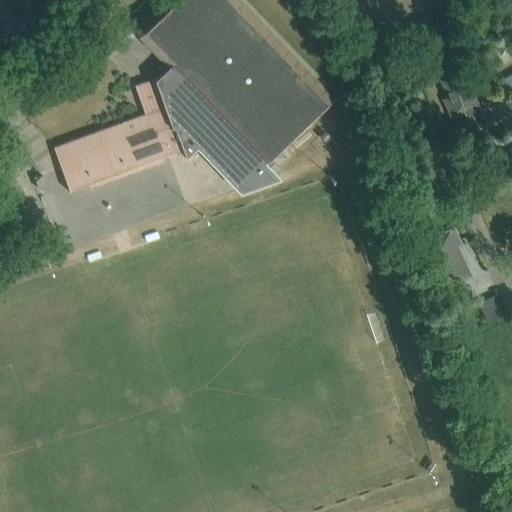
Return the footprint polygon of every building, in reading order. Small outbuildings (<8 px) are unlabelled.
[(178,0),(169,9),(138,39),(167,69),(155,81),(172,128),(174,127),(182,150),(182,151),(185,159),(194,150),(238,197),(276,183),(261,167),(331,99),(236,0),(178,0)] [(482,116),(477,105),(463,74),(457,77),(453,69),(438,77),(447,97),(442,99),(450,117),(463,112),(468,123),(482,116)] [(511,98),(511,74),(501,81),(511,99),(511,98)] [(76,140),(52,149),(60,169),(68,192),(182,151),(182,150),(174,127),(172,128),(155,81),(154,80),(134,87),(144,116),(76,140)] [(37,190),(46,187),(42,175),(41,176),(33,178),(37,190)] [(423,243),(444,287),(441,289),(448,304),(470,293),(463,279),(470,276),(456,246),(460,243),(453,228),(423,243)] [(498,297),(485,301),(491,319),(504,315),(498,297)]
